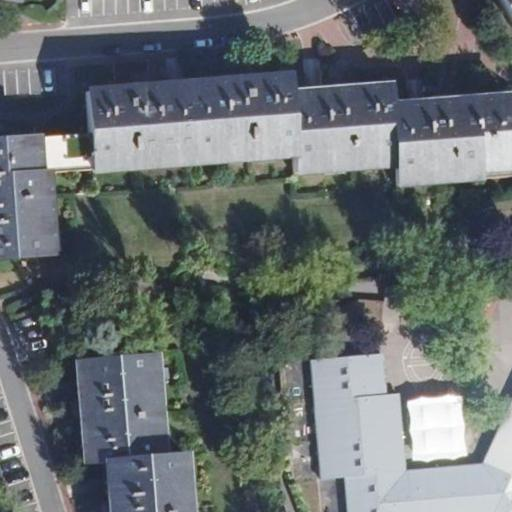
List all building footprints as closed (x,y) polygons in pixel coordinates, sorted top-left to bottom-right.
[(511,0),(497,0),(511,26),(511,0)] [(0,259),(47,256),(45,234),(37,235),(37,222),(50,221),(48,191),(34,192),(32,174),(46,172),(46,170),(89,167),(89,159),(108,158),(109,172),(159,168),(158,154),(170,153),(171,160),(192,159),(214,157),(213,149),(226,148),(227,162),(277,158),(276,144),(293,143),(294,157),(294,168),(316,166),(315,158),(328,157),(329,171),(371,168),(370,154),(389,152),(390,166),(393,180),(413,178),(412,170),(425,169),(426,183),(459,181),(458,173),(478,172),(479,165),(506,163),(503,133),(511,132),(508,96),(393,105),(391,85),(289,93),(288,75),(83,92),(87,134),(36,138),(36,137),(0,140),(0,259)] [(506,163),(479,165),(480,172),(511,169),(511,149),(511,132),(503,133),(506,163)] [(294,157),(293,143),(276,144),(277,158),(294,157)] [(214,157),(192,159),(193,165),(227,162),(226,148),(213,149),(214,157)] [(371,168),(390,166),(389,152),(370,154),(371,168)] [(170,153),(158,154),(159,168),(193,165),(192,159),(171,160),(170,153)] [(316,166),(294,168),(295,174),(329,171),(328,157),(315,158),(316,166)] [(109,172),(108,158),(89,159),(89,167),(90,173),(109,172)] [(426,183),(425,169),(412,170),(413,178),(393,180),(393,186),(426,183)] [(48,191),(46,172),(32,174),(34,192),(48,191)] [(478,172),(458,173),(459,181),(480,179),(480,172),(478,172)] [(53,255),(50,221),(37,222),(37,235),(45,234),(47,256),(53,255)] [(158,389),(155,355),(149,356),(150,377),(143,378),(144,390),(158,389)] [(511,511),(511,398),(481,465),(404,472),(397,395),(385,396),(381,355),(310,362),(320,478),(344,477),(346,511),(511,511)] [(188,511),(186,488),(172,489),(171,477),(179,476),(177,455),(163,456),(150,457),(148,438),(162,437),(158,389),(144,390),(143,378),(150,377),(149,356),(73,363),(82,466),(103,464),(106,511),(188,511)] [(163,456),(162,437),(148,438),(150,457),(163,456)] [(186,488),(183,454),(177,455),(179,476),(171,477),(172,489),(186,488)]
